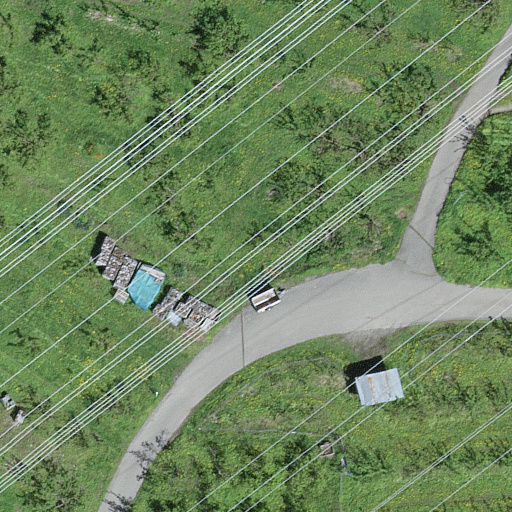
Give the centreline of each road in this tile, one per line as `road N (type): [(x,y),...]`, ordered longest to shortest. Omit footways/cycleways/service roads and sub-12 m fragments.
road 1 (track): [(116,511),(152,440),(205,372),(255,335),(319,312),(409,299),(511,307)]
road 2 (unclassified): [(432,205),(511,42)]
